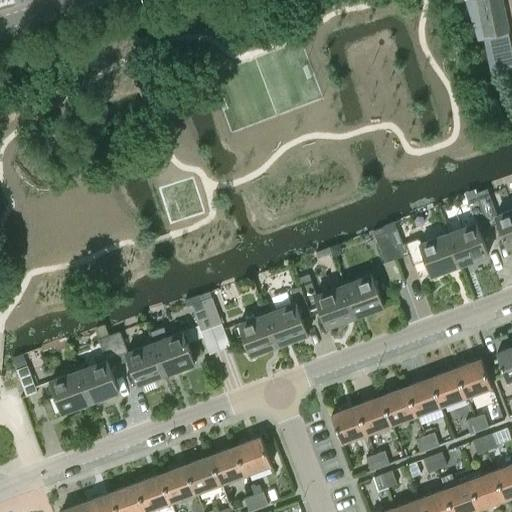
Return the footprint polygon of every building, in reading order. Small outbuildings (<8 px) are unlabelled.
[(477,0),(485,35),(508,30),(502,0),(477,0)] [(511,245),(511,208),(496,214),(488,194),(479,197),(489,225),(498,222),(508,247),(511,245)] [(479,229),(489,225),(479,197),(467,201),(475,222),(449,232),(461,264),(488,254),(479,229)] [(386,232),(396,257),(406,254),(396,228),(386,232)] [(385,261),(396,257),(386,232),(375,235),(385,261)] [(461,264),(449,232),(420,243),(418,238),(407,242),(414,262),(425,258),(432,275),(461,264)] [(310,273),(299,277),(302,286),(313,282),(310,273)] [(344,284),(355,316),(384,305),(372,274),(344,284)] [(328,326),(355,316),(344,284),(317,294),(313,282),(302,286),(312,312),(321,308),(328,326)] [(302,315),(312,312),(302,286),(292,290),(296,301),(268,312),(280,344),(308,333),(302,315)] [(202,300),(211,326),(222,322),(212,296),(202,300)] [(201,330),(211,326),(202,300),(191,304),(201,330)] [(252,354),(280,344),(268,312),(240,322),(252,354)] [(154,340),(166,373),(195,362),(182,330),(154,340)] [(138,383),(166,373),(154,340),(127,350),(120,331),(109,335),(119,361),(129,357),(138,383)] [(119,361),(109,335),(99,339),(106,358),(79,368),(91,401),(119,391),(109,365),(119,361)] [(507,381),(511,378),(511,346),(496,352),(507,381)] [(24,353),(12,358),(15,365),(16,369),(28,364),(24,353)] [(481,358),(456,368),(466,396),(492,386),(481,358)] [(26,395),(38,391),(28,364),(16,369),(26,395)] [(62,412),(91,401),(79,368),(50,379),(62,412)] [(442,405),(466,396),(456,368),(431,377),(442,405)] [(417,414),(442,405),(431,377),(406,386),(417,414)] [(392,423),(417,414),(406,386),(382,395),(392,423)] [(367,433),(392,423),(382,395),(357,405),(367,433)] [(367,433),(357,405),(331,414),(342,442),(367,433)] [(484,413),(474,416),(479,428),(488,425),(484,413)] [(479,428),(474,416),(465,419),(469,431),(479,428)] [(434,431),(425,434),(429,447),(439,443),(434,431)] [(491,432),(482,436),(486,448),(496,445),(491,432)] [(420,450),(429,447),(425,434),(415,438),(420,450)] [(486,448),(482,436),(472,440),(477,452),(486,448)] [(261,437),(236,446),(246,475),(271,465),(261,437)] [(246,475),(236,446),(211,455),(221,484),(246,475)] [(385,450),(375,453),(380,465),(389,462),(385,450)] [(432,454),(437,466),(446,463),(441,450),(432,454)] [(380,465),(375,453),(366,457),(370,469),(380,465)] [(428,470),(437,466),(432,454),(423,457),(428,470)] [(221,484),(211,455),(186,464),(196,493),(221,484)] [(417,461),(408,464),(409,465),(413,477),(422,473),(417,461)] [(196,493),(186,464),(161,474),(171,502),(196,493)] [(505,499),(511,496),(511,464),(494,471),(505,499)] [(392,470),(382,473),(387,485),(396,482),(392,470)] [(480,508),(505,499),(494,471),(470,480),(480,508)] [(387,485),(382,473),(373,476),(377,489),(387,485)] [(171,502),(161,474),(136,483),(146,511),(171,502)] [(453,511),(469,511),(480,508),(470,480),(445,489),(453,511)] [(143,511),(146,511),(136,483),(111,492),(118,511),(143,511)] [(424,511),(453,511),(445,489),(420,499),(424,511)] [(262,490),(253,493),(258,506),(267,502),(262,490)] [(118,511),(111,492),(86,501),(90,511),(118,511)] [(258,506),(253,493),(244,497),(249,510),(258,506)] [(396,511),(424,511),(420,499),(395,508),(396,511)] [(90,511),(86,501),(61,510),(61,511),(90,511)]
